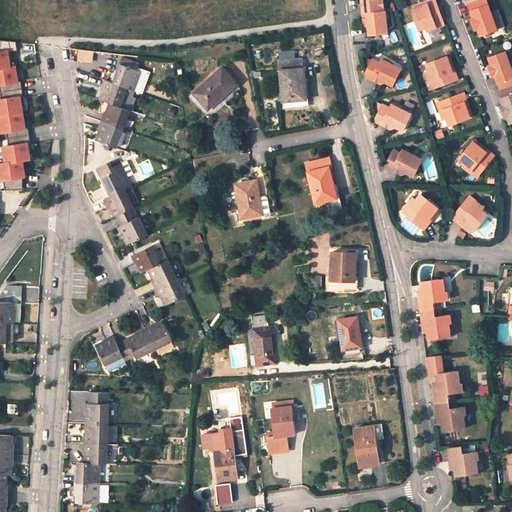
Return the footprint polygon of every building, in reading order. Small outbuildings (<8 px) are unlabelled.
[(416,29),(424,27),(433,23),(434,27),(443,24),(433,0),(427,0),(424,1),(425,4),(419,6),(415,3),(412,4),(412,9),(409,10),(416,29)] [(475,25),(477,30),(480,37),(497,31),(485,0),(479,0),(467,5),(472,19),(470,20),(471,23),(472,26),(475,25)] [(369,35),(380,34),(387,29),(386,21),(388,19),(388,15),(384,13),(380,13),(379,4),(367,6),(368,14),(366,14),(367,21),(363,24),(368,26),(369,35)] [(434,27),(433,23),(424,27),(425,31),(434,27)] [(9,40),(0,39),(0,67),(11,66),(8,49),(10,49),(9,40)] [(290,51),(281,52),(281,60),(291,59),(290,51)] [(498,83),(511,77),(511,68),(505,51),(488,58),(491,65),(493,70),(490,72),(492,77),(495,76),(498,83)] [(423,62),(426,69),(429,78),(425,79),(428,88),(455,78),(453,73),(451,70),(448,70),(446,63),(448,61),(447,57),(444,57),(443,54),(423,62)] [(126,87),(134,90),(140,71),(134,69),(136,62),(122,57),(117,72),(114,72),(111,81),(126,87)] [(382,61),(377,68),(370,63),(366,68),(378,79),(378,83),(383,83),(388,87),(398,75),(398,67),(385,57),(382,61)] [(370,63),(377,68),(382,61),(375,57),(370,63)] [(304,107),(303,100),(302,79),(304,79),(302,59),(280,61),(283,101),(283,108),(304,107)] [(11,66),(0,67),(0,87),(1,92),(23,88),(22,85),(21,81),(19,81),(16,65),(11,66)] [(207,108),(219,98),(217,97),(220,94),(220,95),(235,82),(221,68),(194,93),(207,108)] [(364,71),(378,83),(378,79),(366,68),(364,71)] [(511,77),(498,83),(501,90),(511,85),(511,77)] [(109,102),(119,106),(126,87),(111,81),(104,79),(100,89),(102,89),(99,98),(109,102)] [(217,97),(219,98),(236,84),(235,82),(220,95),(220,94),(217,97)] [(511,85),(501,90),(498,91),(501,99),(511,94),(511,85)] [(23,88),(1,92),(2,99),(0,99),(0,115),(25,112),(22,96),(24,95),(24,92),(23,88)] [(462,93),(435,103),(438,112),(443,110),(446,119),(449,125),(469,117),(468,114),(470,113),(468,109),(465,109),(462,102),(465,101),(463,97),(462,93)] [(511,123),(511,94),(501,99),(500,99),(503,106),(500,107),(501,110),(502,113),(505,112),(507,118),(510,125),(511,123)] [(392,104),(387,110),(380,105),(375,111),(386,120),(388,127),(394,125),(400,130),(409,118),(407,108),(395,99),(392,104)] [(380,105),(387,110),(392,104),(385,99),(380,105)] [(99,121),(122,129),(129,109),(119,106),(109,102),(106,112),(103,111),(99,121)] [(443,110),(438,112),(442,121),(446,119),(443,110)] [(387,127),(388,127),(386,120),(375,111),(372,115),(387,127)] [(25,112),(0,115),(0,118),(2,132),(8,131),(9,138),(31,135),(31,131),(30,127),(28,128),(25,112)] [(96,130),(98,131),(95,140),(116,148),(122,129),(99,121),(96,130)] [(31,135),(9,138),(10,146),(5,147),(8,163),(26,160),(33,159),(30,142),(33,142),(32,139),(31,135)] [(457,157),(463,162),(471,168),(468,172),(475,178),(493,157),(490,154),(486,151),(484,153),(479,149),(480,145),(476,142),(474,143),(471,141),(457,157)] [(400,153),(395,160),(388,155),(384,161),(394,169),(395,175),(396,175),(401,175),(408,179),(417,167),(416,158),(403,148),(400,153)] [(388,155),(395,160),(400,153),(393,148),(388,155)] [(328,167),(331,167),(329,158),(306,164),(315,203),(315,206),(317,205),(319,211),(337,206),(335,198),(328,167)] [(26,160),(8,163),(0,164),(3,180),(5,180),(7,190),(25,190),(25,184),(26,176),(29,176),(26,160)] [(381,165),(395,175),(394,169),(384,161),(381,165)] [(468,172),(471,168),(463,162),(460,166),(468,172)] [(107,187),(104,188),(109,197),(125,189),(131,187),(121,168),(102,177),(107,187)] [(396,188),(406,186),(405,178),(395,179),(396,188)] [(253,220),(252,216),(262,214),(255,181),(235,184),(240,208),(227,211),(230,226),(243,223),(243,221),(253,220)] [(109,197),(102,200),(107,209),(110,208),(114,216),(115,216),(133,207),(125,189),(109,197)] [(420,194),(415,200),(410,206),(406,203),(400,212),(422,230),(428,223),(426,221),(429,216),(434,216),(436,213),(434,211),(437,207),(420,194)] [(481,209),(474,205),(477,201),(467,195),(452,219),(460,224),(462,221),(466,224),(467,229),(471,231),(475,230),(476,231),(487,213),(481,209)] [(406,203),(410,206),(415,200),(412,197),(406,203)] [(128,245),(147,235),(133,207),(115,216),(120,225),(117,227),(121,236),(123,235),(128,245)] [(135,264),(137,263),(141,272),(148,269),(161,263),(152,245),(130,255),(135,264)] [(354,281),(355,252),(331,251),(330,279),(327,279),(326,290),(343,291),(343,288),(344,288),(346,289),(348,289),(349,289),(351,289),(353,289),(354,289),(354,281)] [(161,263),(148,269),(153,277),(150,279),(153,284),(155,288),(177,278),(168,259),(161,263)] [(166,304),(185,295),(177,278),(155,288),(157,292),(159,297),(162,296),(166,304)] [(445,299),(444,290),(440,291),(439,278),(420,280),(420,287),(421,293),(417,293),(418,310),(432,308),(431,301),(438,300),(445,299)] [(493,282),(484,281),(483,289),(491,290),(493,282)] [(432,308),(439,308),(438,300),(431,301),(432,308)] [(0,322),(7,322),(14,323),(15,303),(0,302),(0,322)] [(23,323),(23,303),(15,303),(14,323),(15,323),(23,323)] [(418,310),(420,326),(425,326),(426,332),(427,338),(446,336),(444,323),(448,323),(447,315),(440,316),(433,316),(432,308),(418,310)] [(433,316),(440,316),(439,308),(432,308),(433,316)] [(258,347),(260,364),(275,362),(271,327),(268,327),(266,315),(252,317),(253,329),(255,347),(258,347)] [(342,340),(343,349),(361,346),(357,317),(339,320),(342,340)] [(339,320),(334,321),(337,341),(342,340),(339,320)] [(6,342),(14,343),(15,323),(14,323),(7,322),(6,342)] [(172,341),(162,322),(154,325),(153,324),(145,328),(155,349),(172,341)] [(126,360),(127,362),(155,349),(145,328),(136,332),(137,334),(127,339),(129,342),(119,347),(124,356),(126,360)] [(105,342),(96,346),(105,365),(124,356),(119,347),(113,335),(104,340),(105,342)] [(361,346),(343,349),(338,350),(339,357),(362,354),(361,346)] [(428,381),(435,380),(434,372),(440,371),(440,359),(435,359),(435,355),(425,356),(428,381)] [(126,360),(124,356),(105,365),(107,369),(126,360)] [(434,372),(435,380),(436,385),(432,385),(434,401),(448,399),(447,391),(453,390),(460,390),(459,382),(455,382),(454,369),(440,371),(434,372)] [(108,423),(109,392),(89,392),(88,403),(84,403),(84,413),(86,413),(86,423),(108,423)] [(441,423),(442,430),(462,427),(460,413),(463,413),(462,406),(456,406),(449,407),(448,399),(434,401),(436,417),(440,416),(441,423)] [(19,404),(8,404),(7,413),(18,414),(19,404)] [(291,406),(273,408),(275,432),(270,432),(273,451),(288,449),(286,434),(294,434),(292,419),(292,415),(291,406)] [(83,443),(107,443),(108,423),(86,423),(85,433),(83,433),(83,443)] [(374,424),(374,425),(376,438),(384,437),(382,423),(374,424)] [(380,464),(376,438),(374,425),(355,428),(361,467),(380,464)] [(216,451),(219,479),(238,477),(234,449),(232,430),(207,433),(208,439),(209,447),(216,451)] [(0,454),(14,455),(14,445),(12,445),(12,435),(0,434),(0,454)] [(209,447),(208,439),(203,440),(204,452),(216,451),(209,447)] [(99,463),(106,463),(107,443),(83,443),(83,453),(85,453),(84,463),(99,463)] [(460,445),(446,446),(448,462),(453,462),(454,468),(455,475),(474,473),(472,459),(476,459),(475,451),(468,452),(461,453),(460,445)] [(234,446),(234,449),(236,462),(242,461),(240,446),(234,446)] [(11,465),(14,465),(14,455),(0,454),(0,474),(6,474),(11,475),(11,465)] [(84,463),(78,463),(77,483),(99,483),(99,463),(84,463)] [(0,474),(0,494),(8,495),(9,490),(9,484),(6,484),(6,474),(0,474)] [(77,502),(98,503),(99,483),(77,483),(77,502)] [(234,502),(233,483),(217,484),(219,503),(234,502)] [(5,511),(5,505),(8,505),(8,501),(8,495),(0,494),(0,511),(5,511)]
